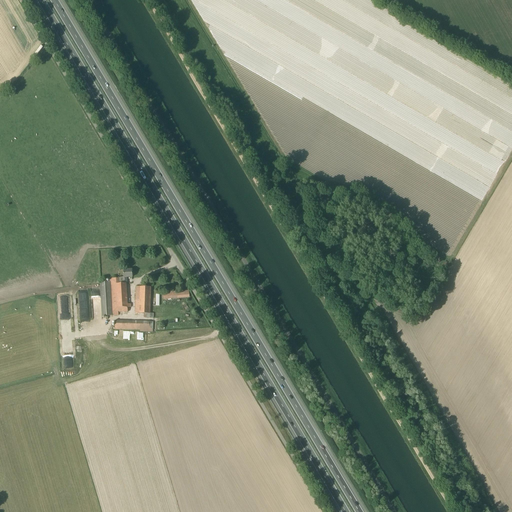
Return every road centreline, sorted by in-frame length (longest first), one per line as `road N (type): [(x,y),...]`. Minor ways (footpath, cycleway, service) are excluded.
road 1 (unclassified): [(328,511),(20,0)]
road 2 (track): [(452,511),(146,0)]
road 3 (motorway): [(360,511),(54,0)]
road 4 (unclassified): [(397,511),(91,0)]
road 5 (motorway): [(41,0),(344,511)]
road 6 (track): [(382,0),(511,76)]
